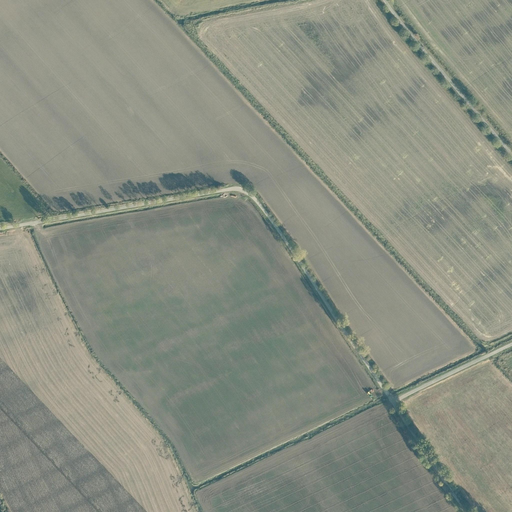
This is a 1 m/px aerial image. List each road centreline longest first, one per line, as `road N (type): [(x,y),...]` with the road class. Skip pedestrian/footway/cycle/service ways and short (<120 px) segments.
road 1 (unclassified): [(393,401),(245,191),(0,229)]
road 2 (residential): [(511,149),(388,0)]
road 3 (unclassified): [(511,345),(393,401)]
road 4 (unclassified): [(393,401),(463,511)]
